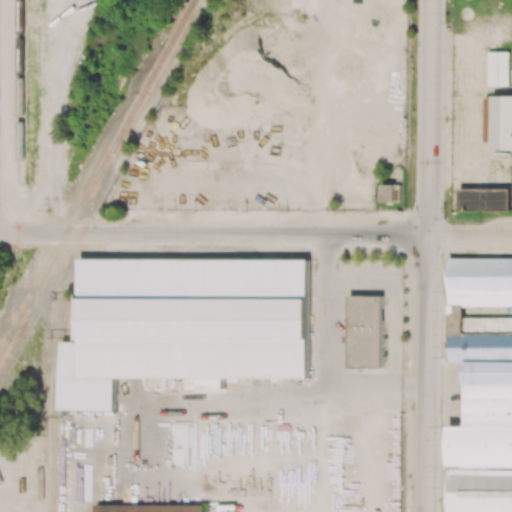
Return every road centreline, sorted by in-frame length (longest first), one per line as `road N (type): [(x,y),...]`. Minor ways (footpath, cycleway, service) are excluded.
road 1 (tertiary): [(424,511),(429,0)]
road 2 (residential): [(511,234),(0,233)]
